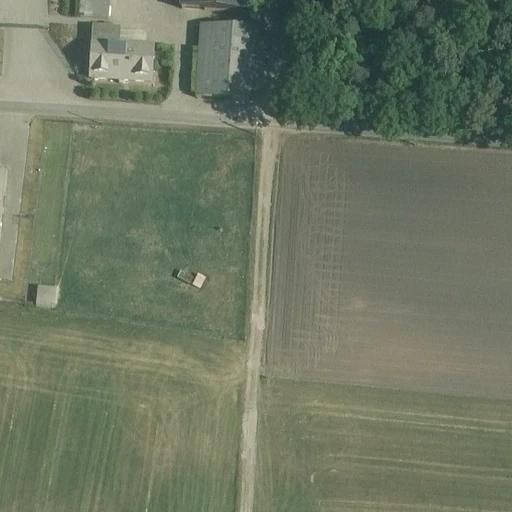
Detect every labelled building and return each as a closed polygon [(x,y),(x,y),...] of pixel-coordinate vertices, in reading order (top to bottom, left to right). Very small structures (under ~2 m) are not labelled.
[(76,0),(75,18),(109,19),(109,0),(76,0)] [(181,0),(181,11),(255,15),(255,0),(181,0)] [(195,98),(259,103),(264,32),(201,27),(195,98)] [(89,82),(156,86),(159,35),(92,31),(89,82)] [(0,267),(40,272),(46,213),(16,210),(20,173),(0,171),(0,267)] [(35,286),(34,308),(54,309),(55,287),(35,286)]
